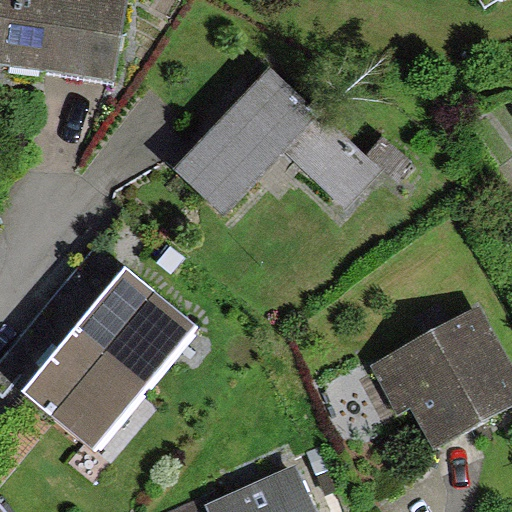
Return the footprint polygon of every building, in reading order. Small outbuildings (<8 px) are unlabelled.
[(131,0),(0,0),(0,62),(118,82),(131,0)] [(323,117),(274,72),(183,170),(232,215),(323,117)] [(141,391),(189,333),(126,281),(78,339),(141,391)] [(511,412),(511,359),(480,304),(390,355),(444,450),(511,412)] [(93,449),(141,391),(78,339),(30,396),(93,449)] [(313,511),(296,474),(217,509),(218,511),(313,511)]
